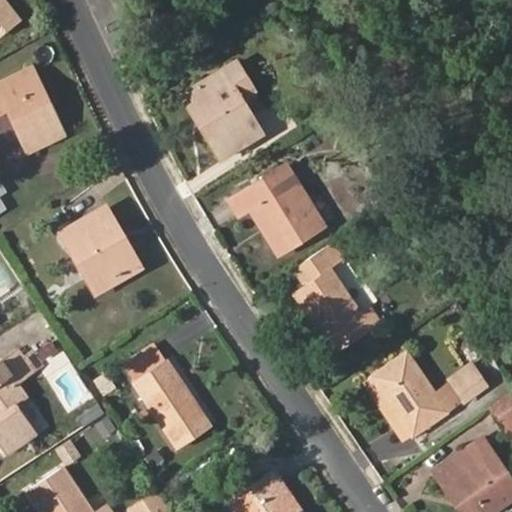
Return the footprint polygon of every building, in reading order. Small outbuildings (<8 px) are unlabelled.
[(0,0),(0,17),(8,27),(20,18),(5,0),(0,0)] [(470,31),(462,19),(449,21),(444,33),(451,43),(452,53),(465,52),(464,43),(470,31)] [(254,90),(236,61),(192,88),(208,115),(198,120),(220,158),(262,134),(242,98),(254,90)] [(459,78),(467,84),(475,66),(466,62),(459,78)] [(40,84),(32,67),(0,82),(0,110),(8,107),(19,131),(33,124),(42,144),(56,137),(32,88),(40,84)] [(56,137),(64,133),(40,84),(32,88),(56,137)] [(192,88),(182,93),(198,120),(208,115),(192,88)] [(19,131),(28,150),(42,144),(33,124),(19,131)] [(325,223),(288,163),(229,200),(239,215),(251,208),(278,253),(325,223)] [(9,191),(1,178),(0,178),(0,196),(1,196),(9,191)] [(0,196),(0,214),(9,209),(1,196),(0,196)] [(123,236),(106,205),(61,230),(95,292),(125,275),(108,244),(123,236)] [(125,275),(140,266),(123,236),(108,244),(125,275)] [(371,306),(361,312),(332,270),(342,263),(329,244),(295,266),(306,284),(297,291),(322,327),(330,321),(346,344),(380,321),(371,306)] [(435,297),(423,281),(412,289),(424,305),(435,297)] [(337,351),(346,344),(330,321),(322,327),(337,351)] [(35,371),(25,356),(21,350),(6,361),(19,382),(35,371)] [(35,371),(44,365),(34,350),(25,356),(35,371)] [(438,395),(407,350),(370,375),(413,437),(452,411),(451,408),(460,401),(450,387),(438,395)] [(211,425),(167,358),(134,380),(179,447),(211,425)] [(19,382),(6,361),(0,365),(0,444),(5,451),(35,431),(17,404),(28,395),(19,382)] [(491,389),(481,372),(458,386),(470,402),(491,389)] [(403,444),(413,437),(370,375),(360,382),(403,444)] [(511,435),(511,434),(511,390),(491,405),(511,435)] [(511,478),(483,437),(434,471),(442,482),(453,474),(469,498),(464,501),(472,511),(490,511),(511,496),(511,478)] [(57,447),(66,461),(79,452),(70,438),(57,447)] [(128,467),(139,460),(130,447),(120,454),(128,467)] [(91,511),(90,509),(62,467),(30,489),(45,511),(91,511)] [(284,485),(274,470),(267,474),(278,489),(284,485)] [(278,489),(267,474),(228,500),(236,511),(302,511),(284,485),(278,489)] [(472,511),(464,501),(469,498),(453,474),(442,482),(461,511),(472,511)] [(169,511),(157,492),(131,509),(132,511),(169,511)] [(91,511),(113,511),(106,499),(90,509),(91,511)]
